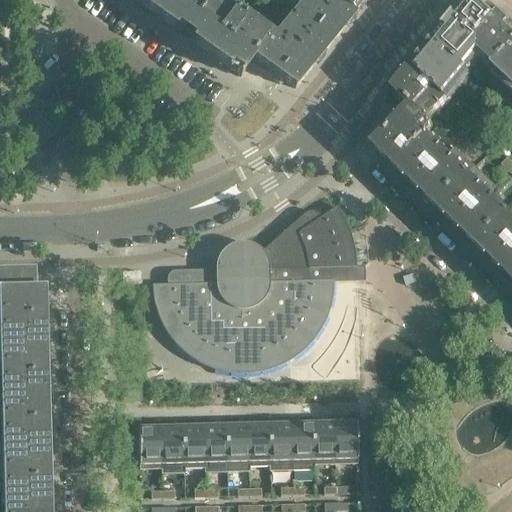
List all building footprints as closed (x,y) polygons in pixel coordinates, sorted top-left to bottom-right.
[(212,0),(132,0),(186,38),(212,0)] [(250,64),(268,38),(214,0),(212,0),(186,38),(241,78),(250,65),(250,64)] [(316,64),(353,19),(329,0),(311,0),(287,29),(302,41),(297,48),(316,64)] [(368,0),(329,0),(353,19),(368,0)] [(478,41),(500,18),(479,0),(472,0),(456,20),(478,41)] [(492,75),(511,53),(511,29),(500,18),(478,41),(476,60),(492,75)] [(476,60),(478,41),(456,20),(435,46),(465,74),(476,60)] [(316,64),(297,48),(302,41),(287,29),(276,44),(268,38),(250,64),(250,65),(279,85),(283,84),(285,82),(295,90),(316,64)] [(465,74),(435,46),(415,70),(446,102),(467,76),(465,74)] [(511,96),(511,53),(492,75),(490,76),(511,96)] [(446,102),(415,70),(393,97),(409,113),(412,109),(429,125),(448,104),(446,102)] [(396,170),(428,137),(427,136),(434,129),(429,125),(412,109),(409,113),(410,114),(375,150),(396,170)] [(472,126),(464,119),(458,125),(466,133),(472,126)] [(479,134),(472,126),(466,133),(473,140),(479,134)] [(487,141),(480,135),(479,134),(473,140),(481,147),(487,141)] [(416,190),(448,156),(428,137),(396,170),(416,190)] [(437,209),(469,176),(448,156),(416,190),(437,209)] [(511,170),(511,164),(507,160),(501,167),(509,174),(511,170)] [(457,228),(489,195),(469,176),(437,209),(457,228)] [(477,248),(509,214),(489,195),(457,228),(477,248)] [(332,299),(333,284),(356,283),(356,268),(356,263),(355,257),(354,252),(354,249),(352,244),(351,239),(349,233),(346,226),(344,221),(343,218),(340,214),(337,209),(322,219),(320,217),(318,215),(316,214),(314,214),(312,213),(310,214),(307,214),(306,215),(304,216),(262,253),(259,251),(256,249),(254,247),(252,246),(249,246),(245,245),(242,245),(238,245),(234,246),(232,247),(230,248),(226,250),(224,252),(223,253),(220,256),(219,258),(218,261),(216,264),(216,268),(215,271),(215,272),(175,273),(174,273),(173,273),(171,274),(169,276),(168,278),(167,279),(167,280),(167,287),(152,287),(152,289),(154,304),(159,319),(166,333),(175,345),(186,356),(200,365),(214,371),(229,375),(245,376),(261,374),(276,370),(280,368),(284,366),(288,364),(294,360),(298,357),(302,354),(305,351),(308,348),(311,344),(314,341),(317,337),(320,333),(322,329),(328,314),(332,299)] [(497,267),(511,251),(511,217),(509,214),(477,248),(497,267)] [(511,281),(511,251),(497,267),(511,281)] [(142,286),(141,274),(122,274),(122,275),(123,286),(142,286)] [(44,349),(42,296),(32,296),(32,276),(0,277),(0,302),(3,302),(4,350),(44,349)] [(45,401),(44,375),(44,349),(4,350),(5,402),(45,401)] [(140,403),(140,388),(125,388),(125,403),(140,403)] [(46,453),(45,401),(5,402),(7,454),(46,453)] [(334,426),(335,463),(358,462),(357,425),(334,426)] [(291,427),(292,464),(313,463),(312,426),(305,426),(291,427)] [(312,426),(313,463),(335,463),(334,426),(312,426)] [(248,428),(249,465),(270,465),(269,427),(248,428)] [(269,427),(270,465),(292,464),(291,427),(276,427),(269,427)] [(204,429),(205,466),(227,466),(226,429),(220,428),(204,429)] [(226,429),(227,466),(249,465),(248,428),(226,429)] [(183,430),(184,467),(205,466),(204,429),(192,429),(183,430)] [(139,431),(139,468),(162,467),(161,430),(139,431)] [(161,430),(162,467),(184,467),(183,430),(164,430),(161,430)] [(48,505),(46,453),(7,454),(8,506),(48,505)] [(324,490),(324,498),(336,497),(336,491),(336,489),(324,490)] [(336,491),(336,497),(348,497),(348,489),(336,489),(336,491)] [(280,491),(281,499),(293,498),(292,490),(280,491)] [(292,490),(293,498),(305,498),(304,490),(292,490)] [(249,492),(249,499),(261,499),(261,491),(249,492)] [(206,493),(206,501),(218,500),(218,492),(206,493)] [(237,492),(237,500),(249,499),(249,492),(237,492)] [(163,494),(163,502),(175,501),(175,493),(163,494)] [(194,493),(194,501),(206,501),(206,493),(194,493)] [(151,494),(151,502),(163,502),(163,494),(151,494)]
